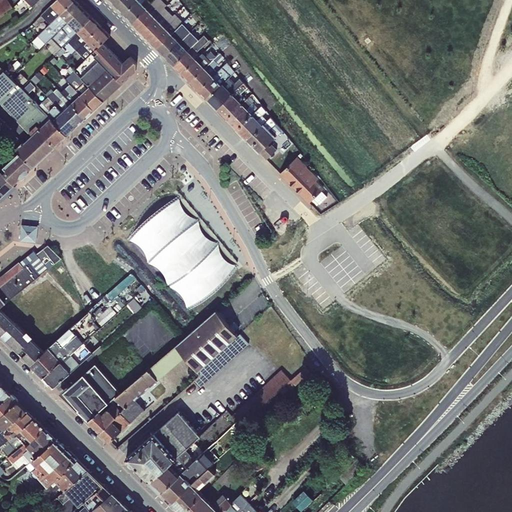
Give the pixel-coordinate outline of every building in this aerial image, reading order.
[(8,0),(0,0),(0,15),(13,7),(8,0)] [(34,5),(29,0),(21,0),(30,8),(34,5)] [(61,13),(74,0),(55,0),(52,4),(61,13)] [(69,21),(83,8),(75,0),(74,0),(61,13),(69,21)] [(110,0),(124,13),(137,0),(110,0)] [(139,0),(137,0),(124,13),(133,22),(147,8),(139,0)] [(167,0),(154,0),(151,3),(147,8),(155,16),(157,18),(161,14),(160,13),(165,7),(167,5),(166,3),(168,1),(167,0)] [(61,13),(52,4),(41,14),(33,23),(38,27),(46,19),(50,24),(61,13)] [(173,15),(165,7),(160,13),(161,14),(157,18),(163,24),(166,27),(170,23),(167,21),(173,15)] [(78,31),(92,17),(83,8),(69,21),(78,31)] [(147,8),(133,22),(141,30),(155,16),(147,8)] [(61,13),(50,24),(38,35),(46,43),(54,35),(69,21),(61,13)] [(175,13),(173,15),(167,21),(170,23),(166,27),(172,33),(174,35),(178,32),(176,30),(183,22),(175,13)] [(155,16),(141,30),(149,38),(163,24),(157,18),(155,16)] [(191,16),(183,22),(176,30),(178,32),(174,35),(179,41),(182,44),(186,40),(184,38),(188,33),(185,29),(194,20),(191,16)] [(88,40),(102,26),(92,17),(78,31),(79,31),(87,40),(88,40)] [(66,35),(70,39),(79,31),(78,31),(69,21),(54,35),(59,40),(62,37),(63,38),(66,35)] [(163,24),(149,38),(158,48),(172,33),(166,27),(163,24)] [(96,49),(103,42),(110,35),(102,26),(88,40),(96,49)] [(70,39),(68,41),(77,50),(87,40),(79,31),(70,39)] [(172,33),(158,48),(164,55),(179,41),(174,35),(172,33)] [(189,33),(188,33),(184,38),(186,40),(182,44),(188,50),(191,53),(195,49),(193,46),(197,42),(189,33)] [(204,34),(197,42),(193,46),(195,49),(191,53),(197,59),(201,55),(197,51),(209,40),(204,34)] [(54,35),(46,43),(45,44),(55,54),(68,41),(70,39),(66,35),(63,38),(62,37),(59,40),(54,35)] [(87,40),(77,50),(86,59),(93,52),(96,49),(88,40),(87,40)] [(179,41),(164,55),(174,65),(188,50),(182,44),(179,41)] [(123,62),(103,42),(96,49),(93,52),(123,82),(136,69),(137,62),(131,56),(123,62)] [(203,53),(201,55),(197,59),(205,67),(205,68),(220,52),(215,47),(206,56),(203,53)] [(188,50),(174,65),(182,73),(197,59),(191,53),(188,50)] [(74,70),(90,86),(104,100),(123,82),(93,52),(86,59),(74,70)] [(225,57),(220,52),(205,68),(213,76),(214,76),(219,70),(215,66),(225,57)] [(197,59),(182,73),(191,81),(205,67),(197,59)] [(228,62),(219,70),(214,76),(222,84),(222,83),(230,76),(236,72),(228,62)] [(43,66),(39,71),(44,76),(48,71),(43,66)] [(90,86),(74,70),(71,66),(67,70),(71,74),(71,75),(73,78),(69,82),(70,83),(81,94),(90,86)] [(205,67),(191,81),(199,90),(213,76),(205,68),(205,67)] [(0,101),(33,135),(51,117),(39,105),(22,88),(14,80),(4,71),(0,74),(0,101)] [(44,76),(39,71),(31,79),(36,83),(44,76)] [(14,80),(22,88),(28,81),(21,73),(14,80)] [(213,76),(199,90),(208,99),(222,84),(214,76),(213,76)] [(235,82),(230,76),(222,83),(232,93),(232,94),(242,84),(237,80),(235,82)] [(244,82),(242,84),(232,94),(242,103),(247,99),(241,93),(248,87),(244,82)] [(81,94),(70,83),(62,92),(72,102),(81,94)] [(222,84),(208,99),(217,108),(232,93),(222,83),(222,84)] [(90,86),(81,94),(95,109),(104,100),(90,86)] [(72,102),(62,92),(57,88),(54,91),(52,88),(46,94),(63,111),(72,102)] [(63,111),(46,94),(45,92),(40,96),(44,100),(39,105),(51,117),(53,120),(63,111)] [(232,93),(217,108),(227,118),(242,103),(232,94),(232,93)] [(81,94),(72,102),(86,117),(95,109),(81,94)] [(250,96),(247,99),(242,103),(253,114),(259,108),(253,102),(255,100),(250,96)] [(72,102),(63,111),(77,126),(86,117),(72,102)] [(242,103),(227,118),(237,129),(253,114),(242,103)] [(262,105),(259,108),(253,114),(263,125),(268,120),(263,114),(267,111),(262,105)] [(63,111),(53,120),(68,134),(77,126),(63,111)] [(263,125),(253,114),(237,129),(247,139),(263,125)] [(0,116),(0,132),(16,149),(23,142),(11,130),(12,129),(0,116)] [(263,125),(275,137),(282,130),(271,116),(268,120),(263,125)] [(33,135),(49,152),(68,134),(53,120),(51,117),(33,135)] [(275,137),(263,125),(247,139),(260,152),(270,142),(275,137)] [(33,167),(49,152),(33,135),(24,143),(23,142),(16,149),(20,152),(33,167)] [(287,135),(282,140),(289,147),(294,143),(287,135)] [(270,142),(260,152),(267,159),(277,149),(270,142)] [(14,184),(33,167),(20,152),(8,162),(12,166),(4,173),(14,184)] [(280,173),(309,203),(314,198),(322,190),(324,188),(316,180),(319,178),(298,156),(280,173)] [(0,197),(14,184),(4,173),(0,170),(0,169),(0,197)] [(328,196),(322,190),(314,198),(320,204),(328,196)] [(183,211),(177,197),(151,219),(131,241),(142,249),(148,265),(163,272),(168,289),(182,299),(189,312),(210,298),(236,268),(226,263),(218,244),(205,238),(197,220),(183,211)] [(39,226),(21,225),(20,241),(38,242),(39,226)] [(0,277),(0,294),(6,302),(62,258),(48,244),(37,253),(34,250),(0,277)] [(132,272),(109,293),(115,299),(137,278),(132,272)] [(134,297),(128,302),(136,312),(142,307),(134,297)] [(0,307),(0,331),(32,363),(45,351),(31,338),(30,340),(24,334),(26,332),(0,307)] [(114,403),(109,407),(117,416),(122,410),(135,398),(158,379),(185,356),(198,371),(238,334),(217,310),(121,392),(116,396),(112,400),(114,403)] [(80,332),(87,340),(100,327),(86,314),(77,321),(84,329),(80,332)] [(61,360),(62,361),(84,342),(87,340),(80,332),(84,329),(77,321),(50,347),(61,360)] [(240,333),(238,334),(198,371),(199,372),(199,373),(199,374),(199,375),(199,376),(194,381),(200,387),(249,343),(240,333)] [(94,352),(84,342),(62,361),(71,371),(94,352)] [(50,347),(45,351),(32,363),(44,376),(61,360),(50,347)] [(62,361),(61,360),(44,376),(54,386),(72,372),(71,371),(62,361)] [(116,396),(121,392),(95,362),(63,391),(65,394),(77,383),(96,367),(100,372),(92,378),(96,382),(98,380),(110,392),(99,401),(84,415),(89,420),(100,410),(103,413),(109,407),(114,403),(112,400),(116,396)] [(77,383),(85,391),(88,389),(96,382),(92,378),(100,372),(96,367),(77,383)] [(304,368),(291,380),(286,384),(292,390),(310,374),(304,368)] [(282,369),(232,416),(242,427),(260,408),(275,395),(286,384),(291,380),(282,369)] [(96,382),(88,389),(99,401),(110,392),(98,380),(96,382)] [(77,383),(65,394),(64,395),(72,403),(85,391),(77,383)] [(0,403),(12,393),(6,388),(0,392),(0,403)] [(99,401),(88,389),(85,391),(72,403),(84,415),(99,401)] [(0,415),(19,400),(12,393),(0,403),(0,415)] [(113,420),(123,429),(130,422),(144,409),(135,398),(122,410),(117,416),(113,420)] [(28,409),(19,400),(0,415),(0,423),(4,429),(8,426),(28,409)] [(89,420),(101,431),(113,420),(117,416),(109,407),(103,413),(100,410),(89,420)] [(35,416),(28,409),(8,426),(10,429),(6,432),(11,438),(22,428),(35,416)] [(179,411),(155,432),(178,457),(186,449),(201,436),(179,411)] [(46,427),(35,416),(22,428),(33,440),(46,427)] [(113,420),(101,431),(110,441),(123,429),(113,420)] [(8,440),(11,438),(6,432),(10,429),(8,426),(4,429),(0,432),(0,446),(1,446),(8,440)] [(57,438),(46,427),(33,440),(27,445),(37,456),(57,438)] [(33,440),(22,428),(11,438),(8,440),(17,449),(9,456),(14,462),(24,453),(31,461),(33,459),(37,456),(27,445),(33,440)] [(170,463),(178,457),(155,432),(126,457),(150,480),(170,463)] [(56,479),(78,458),(57,438),(37,456),(33,459),(38,464),(34,468),(49,485),(56,479)] [(17,449),(8,440),(1,446),(9,456),(17,449)] [(256,448),(250,453),(263,467),(270,461),(265,456),(264,457),(256,448)] [(195,459),(186,449),(178,457),(170,463),(180,473),(181,473),(195,459)] [(205,450),(195,459),(181,473),(192,484),(210,466),(215,461),(205,450)] [(89,468),(78,458),(56,479),(65,490),(66,489),(89,468)] [(358,458),(348,468),(354,474),(364,464),(358,458)] [(180,473),(170,463),(150,480),(161,492),(180,473)] [(216,473),(210,466),(192,484),(196,488),(204,480),(206,482),(216,473)] [(104,484),(89,468),(66,489),(80,505),(83,502),(104,484)] [(181,473),(180,473),(161,492),(172,502),(192,484),(181,473)] [(56,479),(49,485),(41,492),(49,503),(44,508),(47,511),(55,511),(59,509),(61,511),(71,511),(80,505),(66,489),(65,490),(56,479)] [(113,491),(104,484),(83,502),(90,511),(113,491)] [(196,488),(192,484),(172,502),(181,511),(185,511),(203,495),(196,488)] [(304,484),(291,498),(293,501),(304,489),(314,499),(315,495),(304,484)] [(258,511),(259,511),(249,501),(253,496),(246,488),(232,502),(233,503),(223,511),(258,511)] [(125,511),(130,508),(113,491),(90,511),(91,511),(125,511)] [(223,511),(233,503),(232,502),(223,493),(212,504),(219,511),(223,511)] [(185,511),(219,511),(212,504),(203,495),(185,511)] [(90,511),(83,502),(80,505),(71,511),(89,511),(90,511)]
